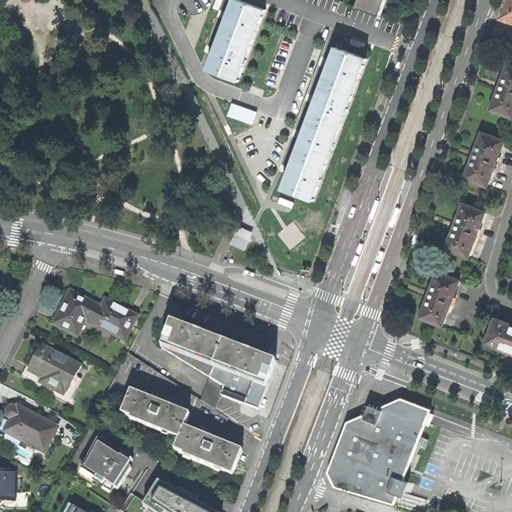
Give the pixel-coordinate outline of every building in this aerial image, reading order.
[(206,70),(237,82),(263,11),(234,0),(233,0),(227,17),(212,56),(206,70)] [(359,0),(356,7),(380,16),(386,0),(359,0)] [(511,0),(507,0),(507,1),(501,18),(511,22),(511,0)] [(281,190),(312,201),(365,59),(335,48),(328,66),(315,102),(302,135),(288,173),(281,190)] [(490,110),(511,118),(511,66),(507,65),(507,66),(505,65),(501,75),(503,76),(498,89),(494,99),(492,98),(489,108),(491,109),(490,110)] [(464,179),(487,187),(504,142),(482,133),(481,135),(479,134),(475,143),(477,144),(473,157),(468,168),(466,167),(463,176),(465,177),(464,179)] [(372,220),(374,221),(381,203),(377,201),(371,217),(371,220),(372,220)] [(445,249),(468,258),(485,213),(463,204),(462,205),(460,205),(456,214),(458,215),(454,226),(450,238),(448,237),(444,247),(446,248),(445,249)] [(396,209),(394,208),(388,227),(392,228),(397,212),(398,209),(396,209)] [(419,318),(442,327),(460,280),(437,272),(436,273),(434,273),(431,282),(433,283),(428,294),(423,306),(422,306),(418,315),(420,316),(419,318)] [(54,325),(78,337),(84,325),(91,329),(94,325),(125,341),(138,317),(106,301),(103,307),(72,292),(64,306),(54,325)] [(511,352),(511,325),(496,320),(487,343),(511,352)] [(216,410),(222,395),(238,349),(202,335),(172,324),(163,349),(211,378),(202,400),(216,410)] [(39,385),(43,392),(74,407),(77,400),(74,398),(84,379),(78,376),(83,366),(43,345),(38,356),(34,354),(29,363),(22,376),(39,385)] [(244,404),(259,410),(276,363),(255,355),(238,349),(222,395),(244,404)] [(131,421),(180,441),(185,430),(190,416),(157,403),(132,392),(123,415),(131,418),(131,421)] [(335,487),(413,511),(425,511),(429,500),(412,494),(410,480),(436,409),(401,398),(355,418),(347,422),(328,472),(335,487)] [(8,415),(4,416),(0,423),(0,435),(21,447),(23,443),(35,450),(36,448),(46,452),(59,426),(20,407),(19,409),(15,407),(11,407),(9,410),(8,412),(8,415)] [(183,459),(233,477),(243,451),(211,440),(185,430),(180,441),(176,452),(182,456),(183,459)] [(85,472),(105,484),(107,482),(118,489),(128,475),(132,468),(129,466),(133,460),(124,454),(123,455),(99,439),(85,465),(88,466),(85,472)] [(0,499),(16,500),(16,473),(0,472),(0,499)] [(140,490),(146,494),(138,506),(148,511),(164,511),(165,511),(164,511),(166,511),(170,507),(173,502),(172,501),(177,494),(149,477),(140,490)]
